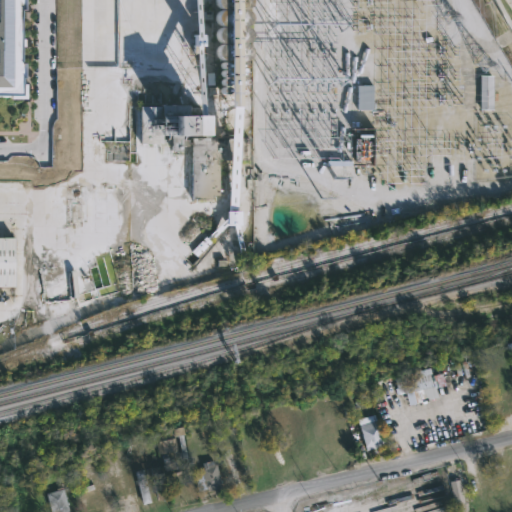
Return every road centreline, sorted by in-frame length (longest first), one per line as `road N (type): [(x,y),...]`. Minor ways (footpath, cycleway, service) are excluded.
road 1 (residential): [(511,440),(216,511)]
road 2 (residential): [(39,148),(43,0)]
